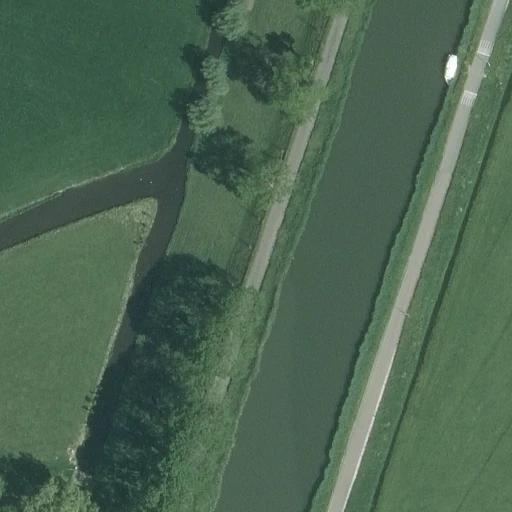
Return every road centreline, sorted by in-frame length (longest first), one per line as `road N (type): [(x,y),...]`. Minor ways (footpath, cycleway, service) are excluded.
road 1 (unclassified): [(179,511),(346,0)]
road 2 (unclassified): [(338,511),(502,0)]
